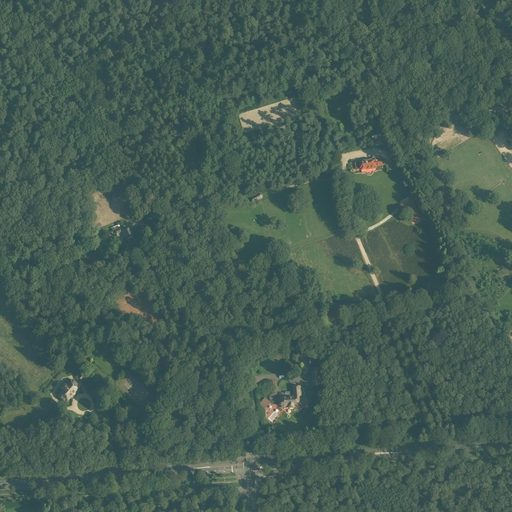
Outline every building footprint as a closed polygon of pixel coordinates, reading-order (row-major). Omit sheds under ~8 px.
[(372,139),(373,146),(382,144),(381,137),(372,139)] [(375,159),(359,161),(360,166),(356,167),(356,170),(361,169),(361,170),(376,168),(376,166),(382,165),(381,159),(375,160),(375,159)] [(252,202),(254,203),(262,199),(262,197),(261,195),(259,194),(251,198),(251,200),(252,202)] [(414,201),(408,205),(416,221),(423,217),(414,201)] [(122,232),(126,240),(134,237),(130,229),(122,232)] [(311,368),(312,386),(321,386),(320,368),(311,368)] [(62,391),(57,397),(65,404),(70,398),(71,399),(76,393),(75,392),(80,386),(72,380),(66,386),(64,384),(59,389),(62,391)] [(281,406),(281,409),(288,408),(288,409),(295,409),(295,405),(300,405),(300,403),(301,403),(301,400),(300,400),(299,397),(302,397),(301,386),(292,387),(293,395),(281,396),(281,401),(279,402),(280,405),(281,406)] [(269,402),(265,399),(260,404),(261,405),(264,408),(267,405),(269,402)]
